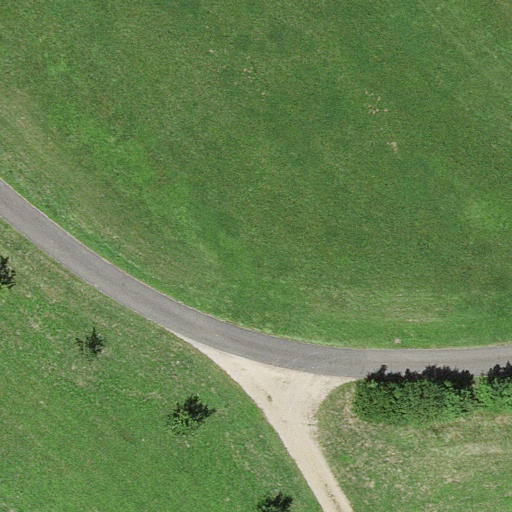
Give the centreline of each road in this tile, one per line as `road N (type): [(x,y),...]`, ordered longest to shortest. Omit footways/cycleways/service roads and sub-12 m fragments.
road 1 (track): [(0,196),(95,287),(268,360),(511,340)]
road 2 (track): [(268,360),(355,511)]
